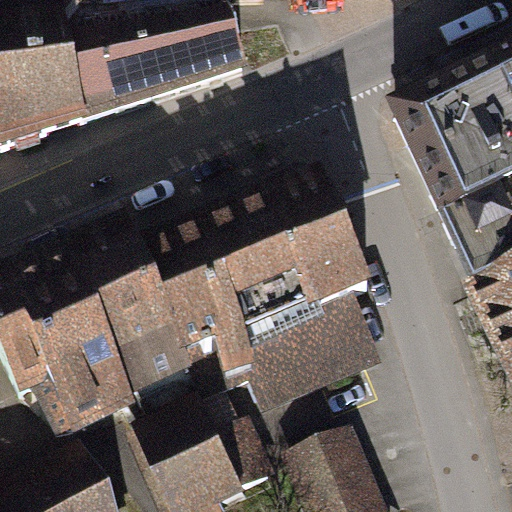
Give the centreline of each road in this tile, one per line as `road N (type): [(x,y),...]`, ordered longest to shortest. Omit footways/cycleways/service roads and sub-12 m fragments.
road 1 (residential): [(330,77),(387,211),(464,511)]
road 2 (secondary): [(0,224),(330,77)]
road 3 (secondary): [(330,77),(491,0)]
